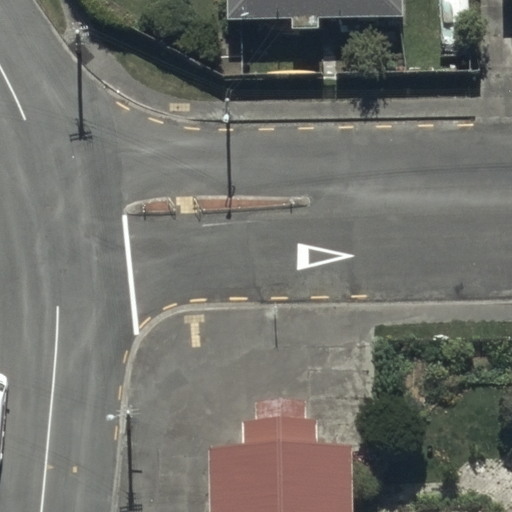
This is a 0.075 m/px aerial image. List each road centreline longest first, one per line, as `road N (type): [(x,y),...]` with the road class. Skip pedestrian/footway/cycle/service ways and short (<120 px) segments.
road 1 (residential): [(53,217),(187,204),(511,198)]
road 2 (residential): [(40,511),(58,323),(53,217)]
road 3 (residential): [(53,217),(36,140),(0,65)]
